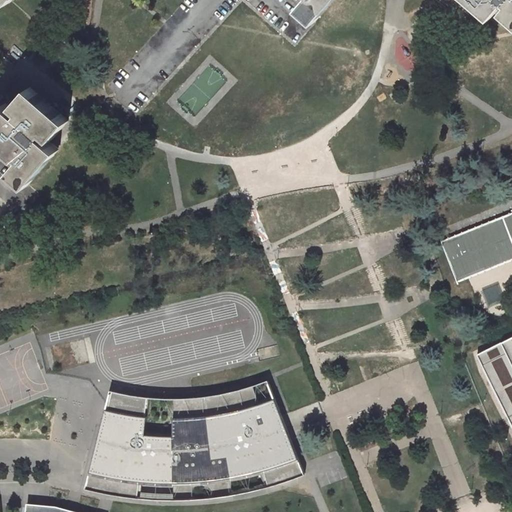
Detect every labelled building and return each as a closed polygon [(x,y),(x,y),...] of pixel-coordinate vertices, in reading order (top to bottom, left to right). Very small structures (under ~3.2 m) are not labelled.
[(306,0),(300,8),(316,23),(335,0),(306,0)] [(511,0),(470,0),(492,18),(506,2),(509,5),(503,12),(511,19),(511,0)] [(73,118),(33,84),(18,103),(26,109),(23,113),(13,105),(9,102),(0,112),(0,136),(25,158),(17,169),(33,183),(63,147),(48,134),(51,130),(57,136),(73,118)] [(511,255),(511,209),(441,238),(458,278),(511,255)] [(511,337),(479,354),(511,420),(511,337)] [(118,392),(109,389),(86,487),(108,492),(124,495),(138,496),(139,480),(156,481),(173,481),(173,498),(183,498),(198,497),(211,496),(229,494),(231,493),(232,456),(249,452),(266,486),(286,479),(305,472),(268,379),(249,386),(228,391),(208,395),(190,397),(174,398),(161,397),(150,397),(132,394),(118,392)] [(81,511),(23,501),(20,511),(81,511)]
